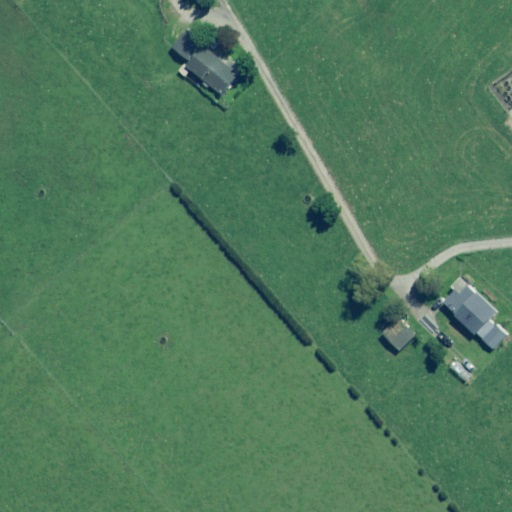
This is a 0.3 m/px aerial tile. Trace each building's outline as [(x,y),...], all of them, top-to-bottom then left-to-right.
[(205,43),(191,31),(176,48),(190,61),(205,43)] [(241,76),(207,48),(190,68),(224,96),(241,76)] [(500,315),(465,278),(455,288),(459,292),(447,304),(478,336),(500,315)] [(423,332),(407,315),(386,334),(402,351),(423,332)] [(507,329),(500,323),(486,339),(492,346),(507,329)]
